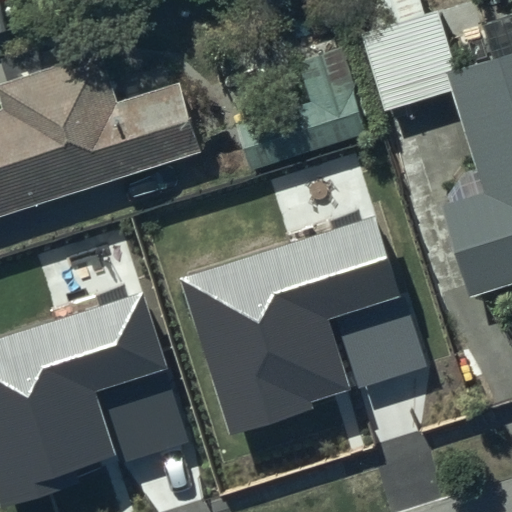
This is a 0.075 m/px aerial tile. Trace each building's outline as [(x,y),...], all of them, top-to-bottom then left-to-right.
[(360,0),(368,25),(356,29),(381,108),(446,87),(479,188),(437,201),(467,292),(511,277),(511,45),(455,64),(436,4),(422,8),(419,0),(360,0)] [(0,47),(0,209),(197,148),(176,80),(119,98),(103,48),(35,69),(25,40),(0,47)] [(229,122),(248,170),(366,130),(337,44),(293,59),(305,96),(229,122)] [(378,219),(185,281),(234,434),(427,372),(378,219)] [(143,292),(0,338),(0,507),(192,446),(143,292)]
